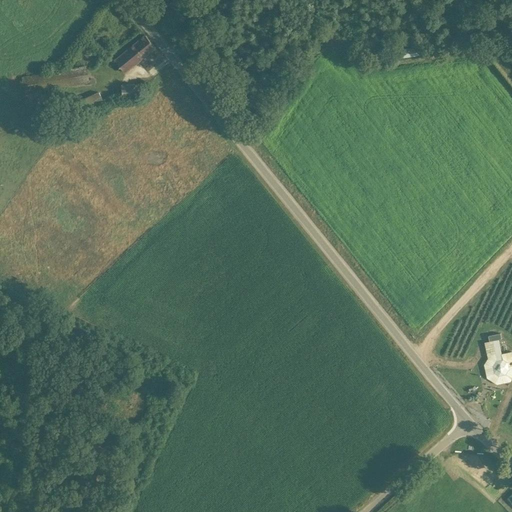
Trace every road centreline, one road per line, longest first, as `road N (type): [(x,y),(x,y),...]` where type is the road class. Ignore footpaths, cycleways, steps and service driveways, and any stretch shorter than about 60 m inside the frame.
road 1 (unclassified): [(469,421),(122,0)]
road 2 (track): [(214,110),(235,96),(265,100),(328,30),(376,55),(395,46),(411,0)]
road 3 (track): [(511,252),(413,352)]
road 4 (unclassified): [(370,511),(469,421)]
